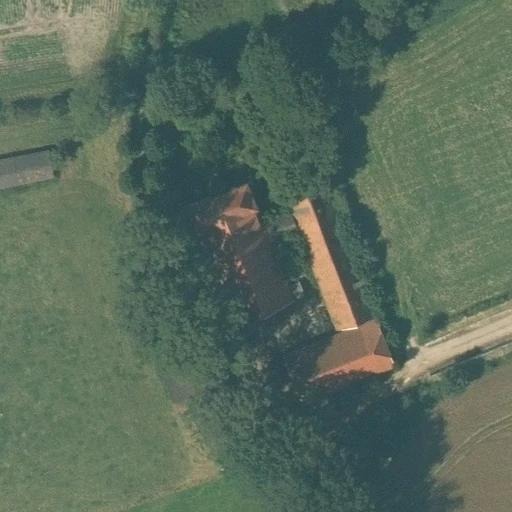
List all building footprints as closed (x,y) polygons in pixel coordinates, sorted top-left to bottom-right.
[(0,185),(52,179),(48,151),(0,157),(0,185)] [(245,180),(187,203),(235,321),(293,298),(269,239),(262,222),(245,180)] [(327,181),(286,197),(291,211),(262,222),(269,239),(298,228),(339,332),(285,354),(303,398),(379,368),(350,300),(370,292),(327,181)] [(238,439),(201,338),(179,347),(197,396),(223,468),(254,455),(247,435),(238,439)] [(197,396),(179,347),(164,353),(155,356),(173,405),(197,396)]
